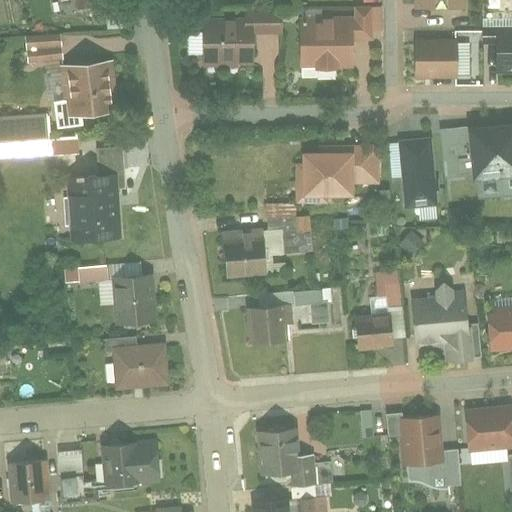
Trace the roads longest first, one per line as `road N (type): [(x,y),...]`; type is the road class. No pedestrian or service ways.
road 1 (residential): [(162,116),(210,406)]
road 2 (residential): [(162,116),(394,115),(394,97)]
road 3 (residential): [(0,425),(210,406)]
road 4 (residential): [(210,406),(390,389)]
road 5 (residential): [(390,389),(511,378)]
